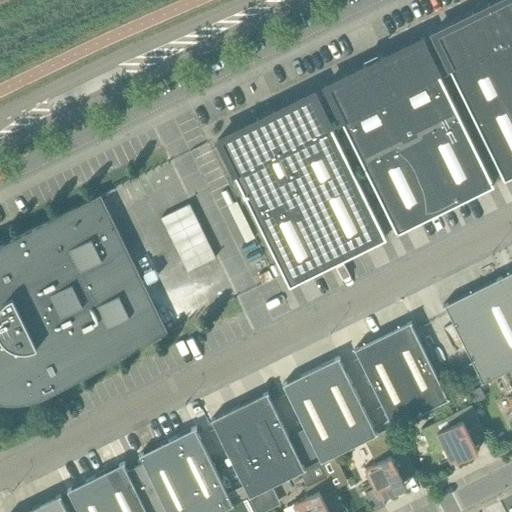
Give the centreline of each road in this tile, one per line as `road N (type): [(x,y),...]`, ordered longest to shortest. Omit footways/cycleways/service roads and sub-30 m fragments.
road 1 (unclassified): [(0,476),(511,224)]
road 2 (secondary): [(0,147),(303,0)]
road 3 (secondary): [(255,0),(0,115)]
